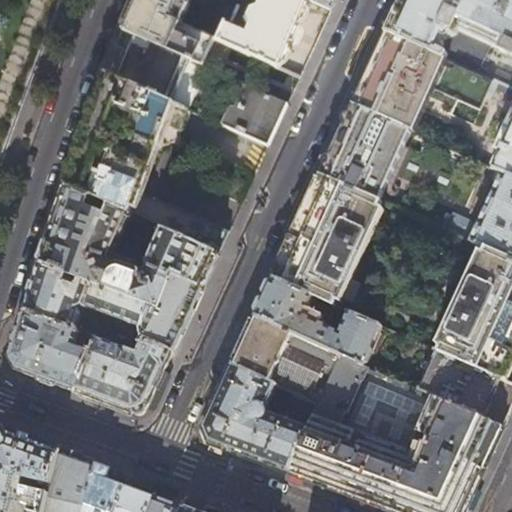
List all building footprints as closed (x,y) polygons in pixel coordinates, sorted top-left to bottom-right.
[(190,0),(139,0),(132,18),(125,34),(191,63),(194,64),(207,36),(180,25),(190,0)] [(292,34),(307,0),(260,0),(257,7),(252,9),(247,20),(249,25),(245,33),(224,23),(216,42),(277,68),(292,34)] [(308,0),(331,10),(336,0),(308,0)] [(511,0),(402,0),(387,33),(467,69),(479,74),(490,48),(455,32),(457,28),(506,49),(505,51),(511,54),(511,0)] [(467,69),(387,33),(371,68),(353,107),(409,132),(417,136),(436,94),(452,101),(467,69)] [(173,104),(191,63),(125,34),(119,49),(131,54),(120,81),(173,104)] [(500,61),(511,67),(511,65),(511,61),(502,56),(500,61)] [(194,114),(211,73),(197,68),(180,108),(194,114)] [(496,82),(479,74),(467,69),(452,101),(481,115),(496,82)] [(177,106),(173,104),(120,81),(108,75),(88,130),(67,188),(132,217),(163,231),(219,256),(230,232),(140,193),(164,126),(170,128),(177,106)] [(221,125),(269,147),(277,128),(288,105),(245,87),(235,108),(230,107),(221,125)] [(409,132),(353,107),(336,143),(321,176),(378,201),(409,132)] [(511,116),(497,150),(500,151),(492,169),(504,174),(511,178),(511,116)] [(511,178),(504,174),(472,243),(487,249),(511,260),(511,178)] [(378,201),(321,176),(307,207),(283,259),(273,280),(337,307),(384,204),(378,201)] [(127,228),(132,217),(67,188),(54,226),(41,266),(150,308),(160,312),(173,278),(203,290),(210,274),(219,256),(163,231),(146,267),(148,270),(147,273),(143,274),(143,275),(137,273),(136,266),(149,238),(127,228)] [(452,214),(446,226),(462,233),(467,221),(452,214)] [(511,260),(487,249),(440,352),(502,379),(509,362),(511,356),(511,260)] [(142,329),(150,308),(41,266),(34,288),(26,314),(74,333),(81,315),(79,312),(85,308),(142,329)] [(187,325),(203,290),(173,278),(160,312),(150,308),(142,329),(141,332),(141,341),(143,341),(174,354),(187,325)] [(337,307),(273,280),(263,302),(256,318),(344,357),(377,372),(393,332),(337,307)] [(85,337),(74,333),(26,314),(13,358),(19,372),(43,381),(77,393),(91,357),(78,352),(78,350),(83,352),(84,346),(89,344),(88,348),(93,350),(96,342),(85,337)] [(344,357),(256,318),(251,329),(250,328),(243,343),(238,355),(239,355),(234,366),(278,387),(303,398),(321,407),(344,357)] [(88,331),(85,337),(96,342),(96,340),(98,336),(88,331)] [(137,356),(96,340),(96,342),(93,350),(91,357),(77,393),(113,407),(134,415),(148,409),(174,354),(143,341),(137,356)] [(511,383),(502,379),(440,352),(432,349),(429,355),(424,353),(416,375),(420,377),(416,389),(503,428),(511,412),(511,408),(511,383)] [(416,389),(377,372),(344,357),(321,407),(290,473),(353,496),(394,511),(396,511),(464,511),(473,493),(482,475),(503,428),(416,389)] [(278,387),(234,366),(205,429),(210,443),(237,453),(290,473),(321,407),(303,398),(296,414),(291,417),(275,411),(273,415),(269,414),(267,409),(278,387)] [(53,487),(61,451),(5,430),(0,432),(0,511),(47,511),(51,496),(26,489),(28,481),(53,487)] [(75,456),(61,451),(53,487),(51,496),(47,511),(86,511),(98,465),(75,456)] [(110,469),(98,465),(86,511),(118,511),(127,487),(118,483),(121,473),(110,469)] [(138,491),(127,487),(118,511),(150,511),(155,497),(138,491)] [(166,501),(155,497),(150,511),(181,511),(183,508),(166,501)]
